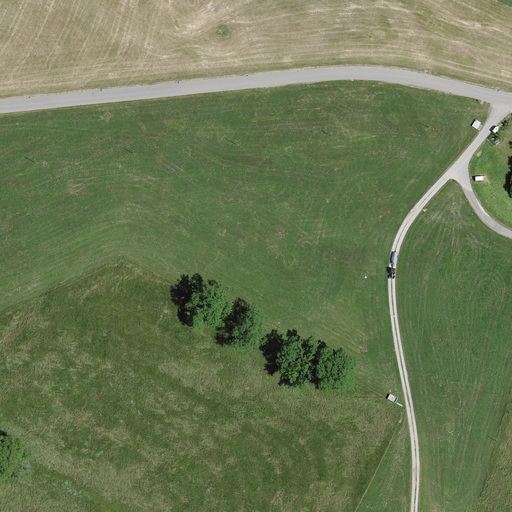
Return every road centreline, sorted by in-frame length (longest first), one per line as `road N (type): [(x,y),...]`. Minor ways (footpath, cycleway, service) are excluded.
road 1 (unclassified): [(508,99),(404,76),(334,72),(0,108)]
road 2 (track): [(414,511),(417,468),(394,319),(394,255),(413,214),(460,169)]
road 3 (residential): [(508,99),(460,169),(477,208),(511,234)]
